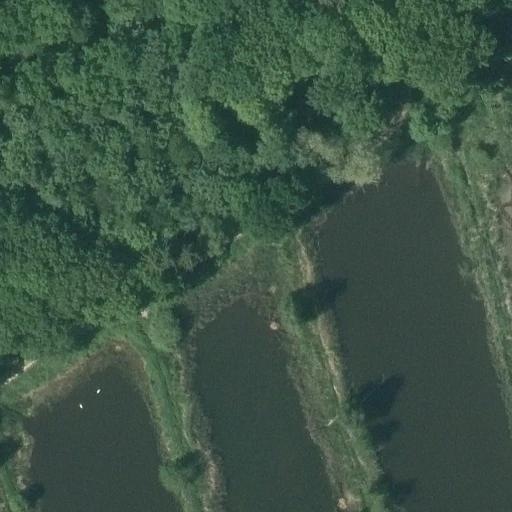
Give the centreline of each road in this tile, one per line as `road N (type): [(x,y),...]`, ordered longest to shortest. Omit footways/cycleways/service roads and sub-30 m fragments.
road 1 (track): [(411,0),(406,107),(387,137),(0,381)]
road 2 (track): [(0,56),(185,0)]
